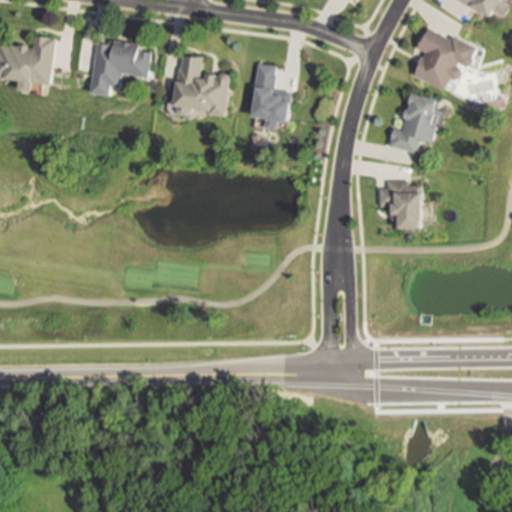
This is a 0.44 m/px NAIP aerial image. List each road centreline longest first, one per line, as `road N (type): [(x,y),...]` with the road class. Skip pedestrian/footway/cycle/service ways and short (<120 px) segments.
road 1 (tertiary): [(351,370),(0,377)]
road 2 (residential): [(339,273),(355,101),(400,0)]
road 3 (residential): [(372,53),(296,24),(128,0)]
road 4 (tertiary): [(351,370),(366,385),(511,391)]
road 5 (tertiary): [(511,359),(366,361),(351,370)]
